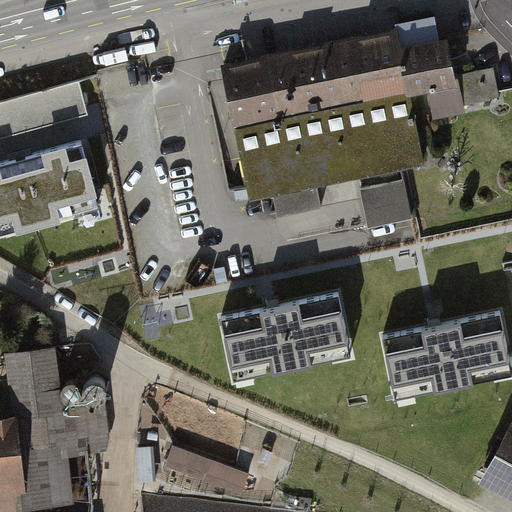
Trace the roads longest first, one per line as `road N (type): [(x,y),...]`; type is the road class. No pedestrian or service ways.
road 1 (residential): [(0,275),(160,373),(423,487)]
road 2 (unknown): [(142,99),(0,138)]
